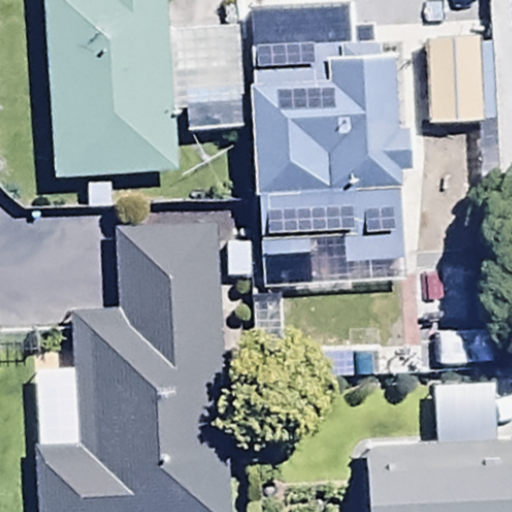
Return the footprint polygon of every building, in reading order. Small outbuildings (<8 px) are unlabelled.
[(38,0),(49,176),(173,169),(169,114),(180,113),(181,131),(240,127),(234,28),(165,32),(163,0),(38,0)] [(474,0),(418,0),(421,83),(477,81),(474,0)] [(388,39),(245,46),(253,236),(260,236),(262,284),(343,281),(342,265),(400,263),(396,172),(408,171),(406,122),(392,122),(388,39)] [(112,307),(67,309),(74,445),(30,447),(33,511),(229,511),(216,221),(109,226),(112,307)] [(413,343),(414,376),(502,373),(500,340),(413,343)] [(427,442),(360,444),(362,511),(511,511),(511,498),(508,383),(425,386),(427,442)]
